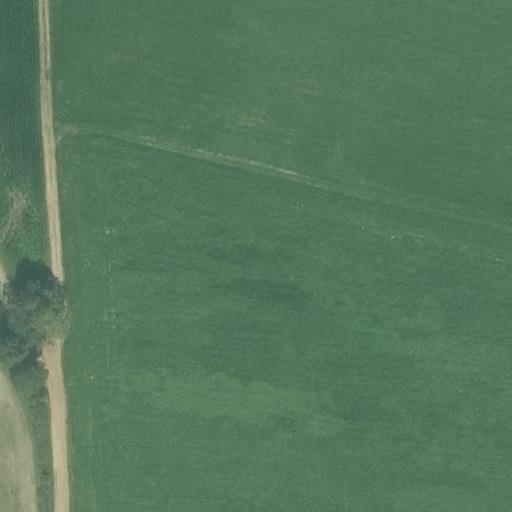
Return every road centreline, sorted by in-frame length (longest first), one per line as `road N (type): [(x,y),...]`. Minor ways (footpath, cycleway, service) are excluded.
road 1 (track): [(53,390),(44,0)]
road 2 (track): [(0,279),(53,390)]
road 3 (track): [(53,390),(57,511)]
